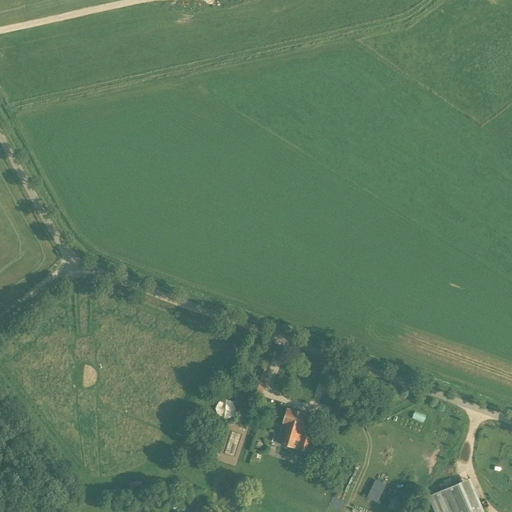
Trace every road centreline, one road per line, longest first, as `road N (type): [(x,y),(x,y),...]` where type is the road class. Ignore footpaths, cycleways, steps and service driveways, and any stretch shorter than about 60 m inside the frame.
road 1 (unclassified): [(511,421),(75,262)]
road 2 (unclassified): [(75,262),(0,137)]
